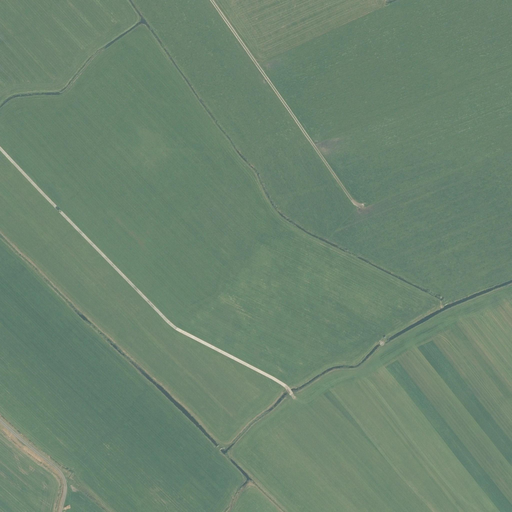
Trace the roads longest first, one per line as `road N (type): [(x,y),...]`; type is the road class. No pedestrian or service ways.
road 1 (track): [(0,148),(175,328),(291,395)]
road 2 (track): [(210,0),(362,205)]
